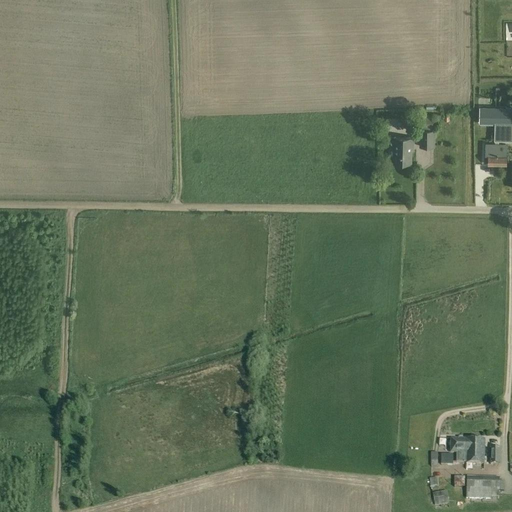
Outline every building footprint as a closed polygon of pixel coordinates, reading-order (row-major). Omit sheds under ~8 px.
[(511,140),(511,127),(511,108),(480,107),(480,121),(495,122),(495,140),(511,140)] [(423,126),(433,126),(433,115),(423,115),(423,126)] [(420,130),(420,147),(435,148),(435,130),(420,130)] [(412,146),(413,146),(414,138),(390,137),(390,149),(395,149),(394,162),(411,163),(412,146)] [(507,156),(487,156),(488,165),(507,165),(507,156)] [(437,436),(436,443),(443,444),(444,437),(437,436)] [(451,440),(451,453),(457,453),(457,462),(466,463),(484,464),(484,441),(451,440)] [(490,448),(490,465),(500,465),(500,448),(490,448)] [(453,455),(441,455),(441,466),(452,466),(453,455)] [(452,475),(453,485),(462,484),(462,474),(452,475)] [(499,489),(500,478),(467,477),(466,499),(490,500),(491,489),(499,489)] [(432,493),(434,506),(448,504),(446,491),(432,493)]
